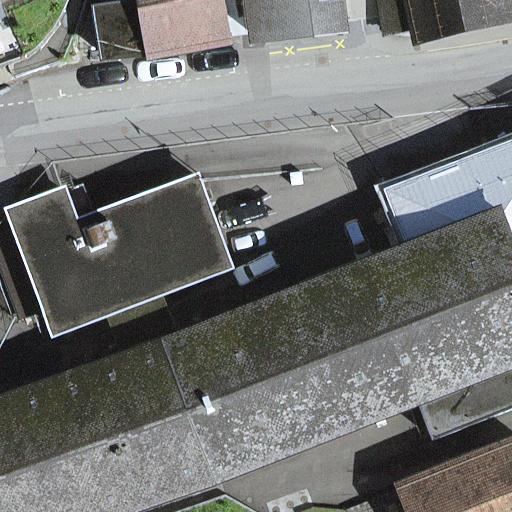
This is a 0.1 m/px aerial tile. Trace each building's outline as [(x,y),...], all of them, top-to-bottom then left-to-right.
[(107,0),(108,6),(99,8),(107,60),(230,42),(223,0),(107,0)] [(250,0),(253,34),(342,24),(338,0),(250,0)] [(414,15),(411,0),(379,0),(383,20),(414,15)] [(411,0),(414,15),(418,29),(420,38),(511,17),(511,7),(510,0),(411,0)] [(386,36),(418,29),(414,15),(383,20),(386,36)] [(417,399),(511,361),(511,146),(393,195),(414,252),(183,343),(126,363),(0,406),(0,499),(4,511),(118,511),(221,476),(417,399)] [(49,309),(58,333),(231,267),(199,180),(81,223),(80,219),(75,221),(63,193),(12,213),(18,229),(0,235),(0,261),(22,320),(49,309)] [(126,363),(183,343),(165,296),(109,318),(126,363)] [(511,361),(417,399),(433,441),(511,410),(511,361)] [(511,511),(511,445),(402,489),(410,511),(511,511)] [(410,511),(402,489),(347,511),(410,511)]
